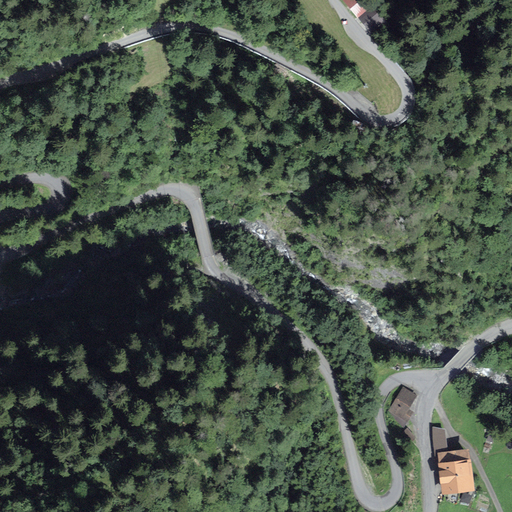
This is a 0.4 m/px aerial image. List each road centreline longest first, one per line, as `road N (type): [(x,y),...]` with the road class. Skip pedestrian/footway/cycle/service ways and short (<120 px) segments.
road 1 (unclassified): [(434,385),(398,380),(379,396),(397,487),(370,502),(360,495),(328,370),(289,323),(214,271),(184,190),(159,189),(69,232),(0,253)]
road 2 (unclassified): [(0,84),(162,27),(222,29),(305,69),(368,117),(391,119),(406,103),(402,81),(332,0)]
road 3 (secondary): [(162,511),(159,429),(217,182),(304,0)]
road 4 (unclassified): [(0,217),(46,209),(66,195),(48,177),(0,186)]
road 5 (unclassified): [(428,511),(425,436),(434,385)]
